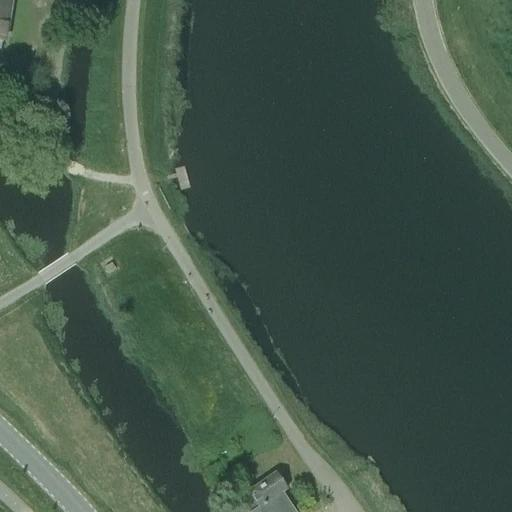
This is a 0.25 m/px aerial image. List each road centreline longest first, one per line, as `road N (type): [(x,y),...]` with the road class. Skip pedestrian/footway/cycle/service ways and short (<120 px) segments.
road 1 (unclassified): [(347,511),(162,229)]
road 2 (unclassified): [(511,170),(441,67),(421,0)]
